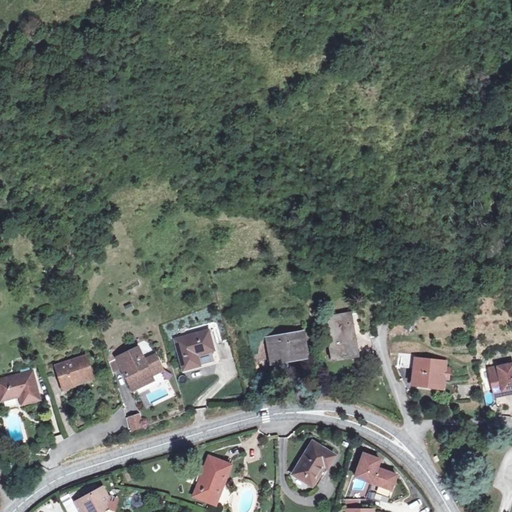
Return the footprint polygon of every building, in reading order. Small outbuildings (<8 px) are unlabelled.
[(333,359),(358,355),(356,342),(353,343),(349,316),(327,320),(333,359)] [(402,330),(409,320),(404,316),(397,327),(402,330)] [(253,350),(272,347),(275,361),(307,355),(304,333),(269,339),(267,330),(249,333),(253,350)] [(183,369),(199,365),(196,354),(214,349),(209,331),(176,340),(183,369)] [(133,391),(145,386),(142,380),(151,376),(161,371),(154,355),(143,360),(133,340),(112,349),(108,357),(113,370),(120,367),(133,391)] [(196,354),(199,365),(216,360),(214,349),(196,354)] [(65,387),(92,378),(85,357),(58,366),(65,387)] [(414,382),(442,385),(444,363),(416,360),(414,382)] [(511,364),(489,369),(495,399),(511,395),(511,364)] [(0,389),(3,399),(22,394),(25,403),(40,399),(33,372),(0,381),(0,389)] [(153,382),(151,376),(142,380),(145,386),(153,382)] [(149,395),(143,398),(146,409),(153,407),(149,395)] [(128,418),(132,433),(145,430),(141,415),(128,418)] [(316,487),(336,456),(314,442),(294,474),(316,487)] [(381,459),(364,453),(356,476),(392,489),(397,474),(378,468),(381,459)] [(195,495),(213,502),(220,484),(224,485),(231,465),(209,456),(205,469),(202,468),(197,480),(200,482),(195,495)] [(216,504),(224,485),(220,484),(213,502),(216,504)] [(103,486),(73,504),(77,511),(105,511),(110,509),(114,511),(118,499),(109,496),(103,486)]
